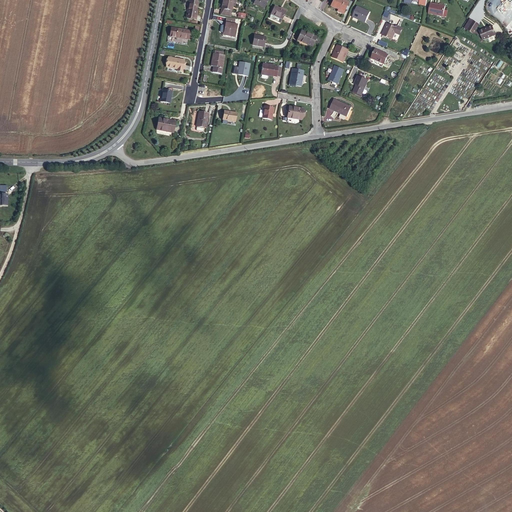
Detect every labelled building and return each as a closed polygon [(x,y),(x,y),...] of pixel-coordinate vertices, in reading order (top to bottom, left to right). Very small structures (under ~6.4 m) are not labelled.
[(218,0),(217,10),(226,12),(229,1),(222,0),(218,0)] [(260,10),(265,1),(262,0),(251,0),(249,5),(260,10)] [(335,10),(340,12),(345,3),(338,0),(330,0),(327,6),(335,10)] [(181,14),(191,16),(192,12),(190,12),(192,4),(183,2),(181,14)] [(430,3),(428,14),(443,17),(445,6),(430,3)] [(383,16),(388,17),(389,12),(397,14),(398,10),(386,6),(383,16)] [(278,11),(276,10),(271,8),(268,15),(271,17),(279,20),(283,11),(279,10),(278,11)] [(367,14),(354,8),(349,18),(361,25),(367,14)] [(215,17),(225,19),(226,12),(217,10),(215,17)] [(472,25),(467,21),(464,26),(469,29),(472,25)] [(232,26),(225,24),(221,24),(219,35),(230,37),(232,26)] [(389,41),(394,29),(385,25),(380,37),(389,41)] [(476,41),(489,36),(486,27),(481,29),(472,33),(473,35),(474,38),(476,41)] [(169,39),(182,41),(184,32),(171,30),(169,39)] [(312,38),(297,32),(293,41),(308,48),(312,38)] [(248,47),(258,49),(259,44),(260,39),(249,36),(248,47)] [(340,63),(345,52),(334,47),(329,58),(340,63)] [(381,67),(385,57),(372,51),(368,61),(381,67)] [(207,68),(206,75),(215,76),(219,57),(207,55),(205,67),(207,68)] [(169,74),(175,75),(178,63),(162,60),(159,70),(169,72),(169,74)] [(231,76),(242,78),(244,66),(234,64),(231,76)] [(256,76),(268,78),(272,79),(274,68),(258,65),(256,76)] [(333,86),(340,72),(331,68),(325,82),(333,86)] [(287,70),(284,86),(296,89),(299,73),(287,70)] [(364,82),(354,77),(350,85),(352,86),(348,94),(357,98),(364,82)] [(166,92),(156,90),(153,103),(163,105),(166,92)] [(326,112),(332,114),(343,119),(348,110),(331,102),(326,112)] [(266,122),(269,109),(260,107),(257,120),(266,122)] [(299,111),(285,108),(283,119),(297,122),(299,111)] [(219,112),(217,120),(230,123),(231,114),(219,112)] [(201,130),(203,115),(193,113),(191,128),(190,132),(197,133),(198,130),(201,130)] [(149,131),(166,134),(168,123),(152,119),(149,131)]
